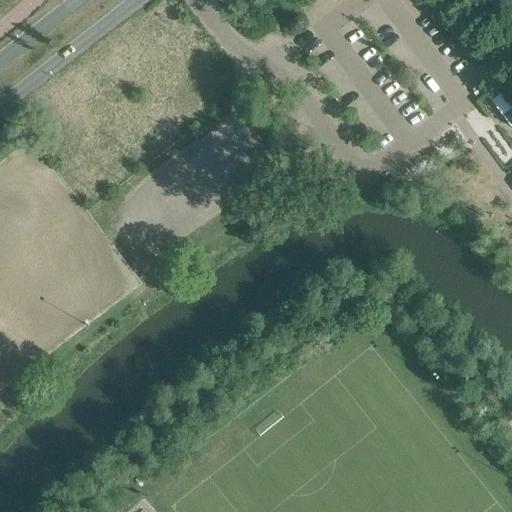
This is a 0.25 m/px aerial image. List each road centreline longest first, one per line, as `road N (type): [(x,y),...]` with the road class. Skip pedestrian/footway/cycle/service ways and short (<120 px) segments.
road 1 (secondary): [(0,110),(137,0)]
road 2 (unknown): [(250,56),(202,150),(154,192)]
